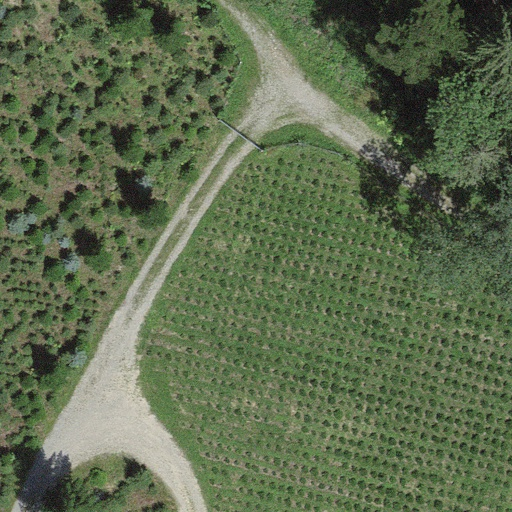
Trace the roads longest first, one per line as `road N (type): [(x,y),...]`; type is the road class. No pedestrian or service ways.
road 1 (track): [(107,416),(117,348),(279,90)]
road 2 (track): [(511,223),(434,193),(279,90)]
road 3 (track): [(189,511),(159,456),(107,416)]
road 4 (track): [(35,511),(63,458),(107,416)]
